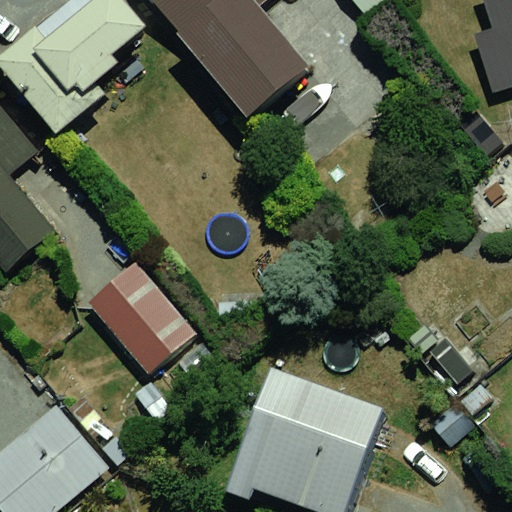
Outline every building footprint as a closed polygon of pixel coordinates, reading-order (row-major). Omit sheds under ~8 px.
[(86,0),(67,0),(0,56),(0,76),(52,139),(141,65),(86,0)] [(140,0),(254,124),(316,68),(254,0),(140,0)] [(511,0),(460,0),(475,88),(511,82),(511,0)] [(0,150),(0,259),(33,234),(0,190),(0,160),(5,156),(0,150)] [(118,258),(64,301),(125,378),(179,335),(118,258)] [(354,511),(389,405),(266,366),(225,493),(282,511),(354,511)] [(29,403),(0,426),(0,511),(39,511),(87,475),(29,403)]
